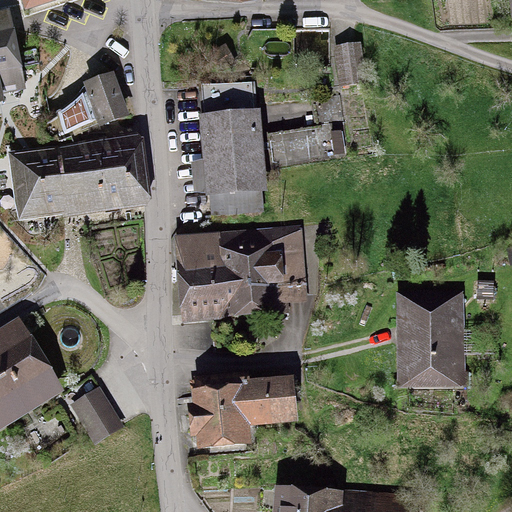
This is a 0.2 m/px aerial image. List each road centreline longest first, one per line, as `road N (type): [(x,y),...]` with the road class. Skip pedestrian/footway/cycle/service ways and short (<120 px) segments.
road 1 (residential): [(173,494),(142,11)]
road 2 (residential): [(142,11),(346,9),(511,65)]
